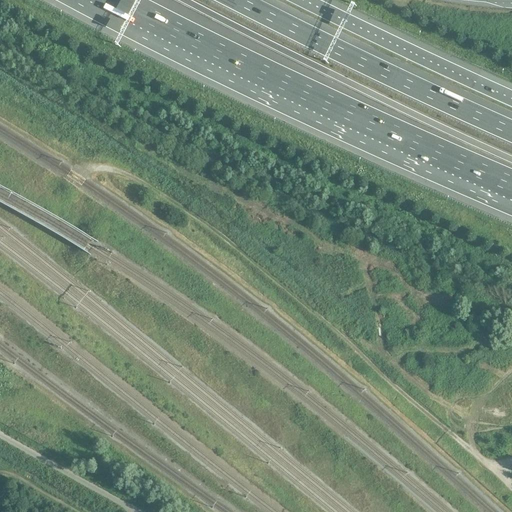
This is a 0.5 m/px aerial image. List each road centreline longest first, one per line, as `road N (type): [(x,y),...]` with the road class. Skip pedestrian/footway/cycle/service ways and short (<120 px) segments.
road 1 (motorway): [(117,0),(511,184)]
road 2 (motorway): [(511,159),(183,0)]
road 3 (motorway): [(511,132),(235,0)]
road 4 (motorway): [(511,103),(293,0)]
road 5 (track): [(381,351),(473,423),(471,431)]
